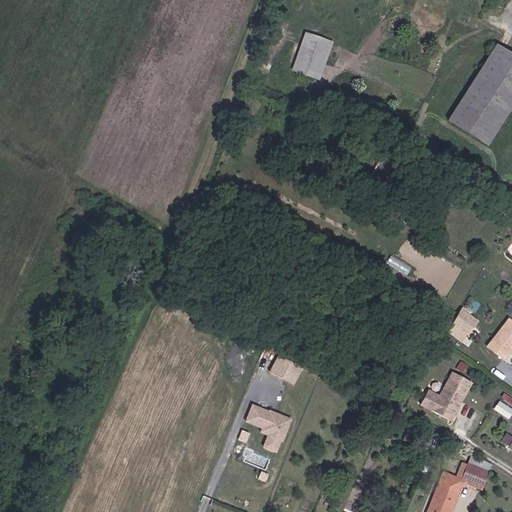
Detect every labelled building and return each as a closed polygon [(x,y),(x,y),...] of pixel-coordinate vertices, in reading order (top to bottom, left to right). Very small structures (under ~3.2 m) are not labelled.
[(260,60),(267,63),(280,27),(273,25),(260,60)] [(332,43),(306,35),(294,69),(320,78),(332,43)] [(511,55),(496,46),(448,121),(487,146),(511,105),(511,55)] [(252,93),(271,102),(279,106),(282,98),(256,85),(252,93)] [(279,106),(271,102),(265,115),(278,121),(285,108),(279,106)] [(460,309),(452,323),(467,333),(476,321),(460,309)] [(487,347),(503,359),(511,348),(511,322),(508,320),(487,347)] [(462,341),(467,333),(452,323),(448,331),(462,341)] [(267,371),(292,384),(298,370),(273,358),(267,371)] [(420,405),(450,421),(471,383),(452,373),(439,396),(428,391),(420,405)] [(481,401),(485,403),(490,396),(486,393),(481,401)] [(501,397),(511,404),(511,399),(504,393),(501,397)] [(492,408),(497,401),(490,396),(485,403),(492,408)] [(276,452),(289,416),(249,401),(241,422),(265,431),(260,445),(276,452)] [(511,412),(511,410),(497,401),(492,408),(508,419),(511,412)] [(506,444),(511,435),(505,432),(500,440),(506,444)] [(267,469),(272,457),(248,445),(242,457),(267,469)] [(449,511),(460,486),(463,487),(464,483),(479,490),(490,465),(472,455),(468,464),(463,462),(455,479),(442,473),(426,511),(449,511)]
